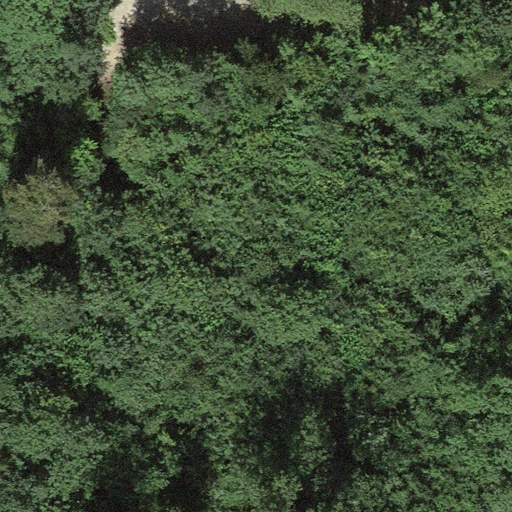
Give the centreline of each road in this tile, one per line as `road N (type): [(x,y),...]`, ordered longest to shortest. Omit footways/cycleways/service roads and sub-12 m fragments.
road 1 (track): [(472,0),(339,27),(240,28),(153,0)]
road 2 (track): [(151,0),(98,44),(0,86)]
